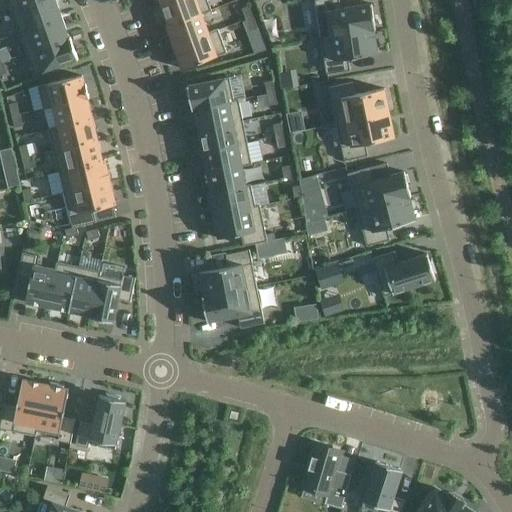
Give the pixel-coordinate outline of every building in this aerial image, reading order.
[(7,0),(12,13),(48,0),(7,0)] [(62,18),(55,0),(48,0),(12,13),(19,33),(62,18)] [(202,14),(211,11),(207,0),(174,0),(161,5),(168,25),(165,25),(166,26),(202,13),(202,14)] [(375,30),(371,4),(340,9),(338,0),(317,0),(315,0),(320,37),(374,29),(374,30),(375,30)] [(253,18),(249,6),(242,9),(246,20),(253,18)] [(209,33),(202,14),(202,13),(166,26),(173,47),(209,34),(209,33)] [(69,38),(62,18),(19,33),(26,54),(70,38),(70,37),(69,38)] [(257,29),(253,18),(246,20),(250,31),(257,29)] [(226,53),(218,29),(209,33),(209,34),(173,47),(181,69),(226,53)] [(348,58),(378,54),(374,30),(374,29),(320,37),(326,74),(350,71),(348,58)] [(78,60),(70,38),(26,54),(34,75),(78,60)] [(88,98),(85,84),(84,84),(82,76),(38,87),(43,110),(53,107),(52,106),(88,98)] [(234,100),(229,78),(187,86),(191,110),(194,109),(234,101),(234,100)] [(275,93),(272,81),(264,83),(267,94),(275,93)] [(389,113),(384,89),(355,95),(352,83),(329,88),(336,124),(389,113)] [(277,104),(275,93),(267,94),(269,106),(277,104)] [(92,119),(88,99),(89,99),(88,98),(52,106),(53,107),(57,127),(92,119)] [(243,121),(238,99),(234,100),(234,101),(194,109),(198,130),(243,121)] [(19,115),(17,103),(9,105),(12,116),(19,115)] [(395,138),(389,113),(336,124),(344,161),(368,156),(365,144),(395,138)] [(22,126),(19,115),(12,116),(14,128),(22,126)] [(98,140),(92,119),(57,127),(48,130),(53,151),(98,140)] [(247,142),(243,121),(198,130),(202,151),(247,142)] [(283,135),(281,123),(273,125),(275,137),(283,135)] [(285,147),(283,135),(275,137),(278,148),(285,147)] [(103,160),(98,140),(53,151),(58,172),(105,160),(105,159),(103,160)] [(252,165),(247,142),(202,151),(207,173),(242,166),(242,167),(252,165)] [(29,156),(27,145),(19,147),(22,158),(29,156)] [(32,168),(29,156),(22,158),(24,170),(32,168)] [(110,181),(105,160),(58,172),(63,193),(110,181)] [(246,186),(242,167),(242,166),(207,173),(211,193),(211,194),(246,187),(246,186)] [(292,177),(289,166),(282,167),(284,179),(292,177)] [(357,210),(409,196),(410,198),(411,197),(404,172),(374,180),(370,168),(347,174),(357,210)] [(116,204),(110,181),(63,193),(72,228),(77,227),(96,222),(93,210),(116,204)] [(254,206),(250,185),(246,186),(246,187),(211,194),(211,193),(208,193),(213,215),(254,207),(254,206)] [(294,199),(302,197),(300,186),(292,187),(294,199)] [(32,200),(30,189),(22,190),(25,202),(32,200)] [(386,228),(416,220),(410,198),(409,196),(357,210),(366,246),(390,240),(386,228)] [(266,242),(259,205),(254,206),(254,207),(213,215),(217,239),(241,234),(243,246),(266,242)] [(72,228),(65,229),(67,237),(79,234),(77,227),(72,228)] [(88,240),(100,237),(98,229),(86,232),(88,240)] [(257,287),(249,250),(226,255),(228,267),(199,273),(203,297),(204,297),(257,287)] [(384,297),(435,280),(433,274),(436,273),(432,259),(429,260),(427,254),(398,264),(394,252),(371,259),(384,297)] [(48,307),(56,270),(55,269),(33,265),(35,256),(22,253),(18,277),(30,279),(25,302),(48,307)] [(69,312),(79,267),(56,263),(55,269),(56,270),(48,307),(69,312)] [(317,272),(322,288),(343,281),(338,265),(317,272)] [(90,316),(99,275),(100,276),(101,272),(79,267),(69,312),(90,316)] [(114,322),(118,299),(130,301),(135,278),(123,275),(122,280),(100,276),(99,275),(90,316),(89,317),(114,322)] [(264,323),(257,287),(204,297),(203,297),(202,297),(207,322),(238,316),(241,328),(264,323)] [(321,302),(325,314),(340,309),(336,297),(321,302)] [(36,432),(46,385),(22,380),(16,408),(4,406),(0,425),(0,429),(36,436),(37,432),(36,432)] [(70,443),(75,420),(64,418),(69,389),(64,388),(65,385),(50,382),(49,385),(46,385),(36,432),(37,432),(59,436),(58,441),(70,443)] [(115,449),(125,405),(119,404),(120,401),(105,398),(104,401),(98,400),(92,429),(80,426),(75,445),(88,448),(89,443),(115,449)] [(303,487),(327,495),(324,504),(341,509),(351,474),(336,470),(342,451),(315,444),(303,487)] [(363,502),(361,508),(374,511),(402,511),(405,501),(393,497),(401,471),(402,471),(402,470),(376,461),(375,463),(376,463),(364,500),(363,500),(363,501),(363,502)] [(365,466),(356,464),(353,475),(362,477),(365,466)] [(82,511),(66,506),(70,494),(47,486),(38,511),(82,511)] [(472,511),(461,505),(463,501),(450,493),(448,496),(434,487),(418,511),(472,511)]
